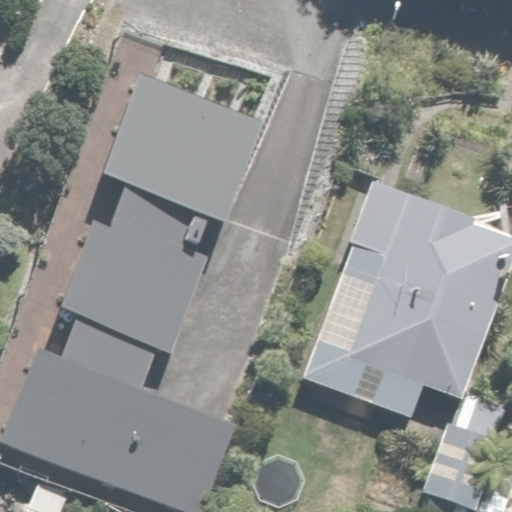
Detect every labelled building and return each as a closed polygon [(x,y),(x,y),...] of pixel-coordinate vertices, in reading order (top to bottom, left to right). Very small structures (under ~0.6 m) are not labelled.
[(251,137),(121,84),(80,186),(104,196),(95,220),(57,204),(0,344),(0,471),(29,484),(17,511),(54,511),(59,500),(87,511),(190,511),(225,426),(146,395),(251,137)] [(508,242),(365,189),(293,385),(402,425),(413,395),(447,407),(508,242)] [(0,285),(20,237),(0,228),(0,285)] [(503,407),(462,390),(446,429),(439,426),(404,509),(410,511),(473,511),(501,446),(489,442),(503,407)] [(511,416),(502,441),(511,444),(511,416)]
